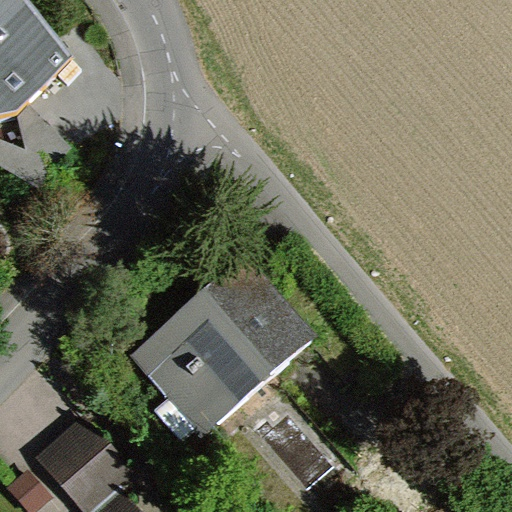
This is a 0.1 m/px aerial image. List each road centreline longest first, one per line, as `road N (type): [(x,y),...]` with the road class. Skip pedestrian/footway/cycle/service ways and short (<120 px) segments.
road 1 (residential): [(178,90),(511,475)]
road 2 (residential): [(178,90),(149,186),(118,238),(0,364)]
